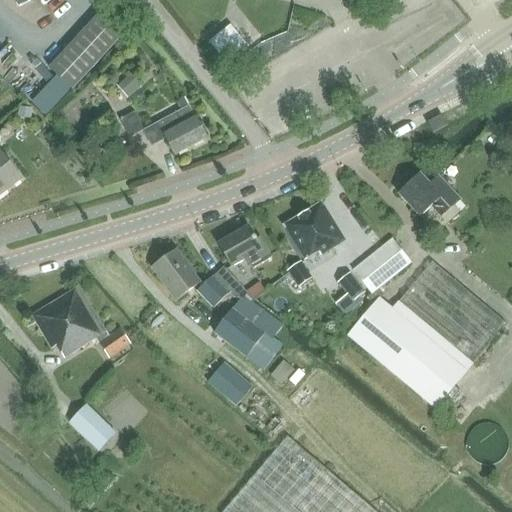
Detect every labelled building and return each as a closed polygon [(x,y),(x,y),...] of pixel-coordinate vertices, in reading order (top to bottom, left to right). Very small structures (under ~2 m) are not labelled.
[(106,6),(49,68),(73,90),(129,29),(106,6)] [(230,26),(209,44),(225,63),(246,46),(230,26)] [(175,105),(179,112),(143,131),(151,147),(166,139),(175,156),(206,139),(185,99),(175,105)] [(129,138),(143,131),(134,113),(120,121),(129,138)] [(433,134),(447,126),(441,116),(427,124),(433,134)] [(0,196),(21,180),(0,152),(0,196)] [(462,202),(439,178),(429,185),(420,176),(399,196),(420,218),(431,208),(447,225),(460,212),(454,206),(462,202)] [(321,204),(284,227),(305,261),(318,253),(321,256),(344,241),(321,204)] [(253,270),(272,259),(266,247),(261,250),(248,228),(218,245),(231,268),(247,260),(253,270)] [(435,410),(466,372),(506,325),(432,263),(392,311),(380,301),(384,296),(379,290),(411,264),(392,240),(353,272),(372,295),(366,299),(374,307),(349,338),(435,410)] [(200,285),(174,251),(148,270),(174,305),(200,285)] [(301,263),(287,272),(298,287),(311,278),(301,263)] [(246,293),(238,285),(223,269),(213,278),(229,294),(241,300),(246,293)] [(348,298),(337,307),(344,316),(362,302),(359,298),(365,294),(350,274),(337,284),(348,298)] [(229,294),(213,278),(212,277),(194,294),(211,311),(229,294)] [(32,316),(34,321),(52,350),(57,347),(64,359),(95,340),(109,359),(130,344),(121,330),(109,338),(79,288),(32,316)] [(282,326),(252,304),(254,302),(253,300),(249,296),(246,293),(241,300),(233,311),(215,335),(246,359),(247,359),(264,372),(281,348),(271,341),(282,326)] [(285,351),(275,367),(286,374),(296,358),(285,351)] [(236,407),(252,388),(224,364),(208,383),(236,407)] [(87,406),(70,425),(99,452),(116,434),(87,406)] [(502,446),(502,442),(501,435),(497,428),(495,426),(491,423),(483,421),(480,421),(474,422),(469,426),(464,432),(462,436),(461,441),(462,448),(466,455),(469,458),(472,460),(477,462),(482,462),(489,461),(495,457),(497,455),(501,450),(502,446)] [(374,511),(287,437),(221,511),(374,511)]
